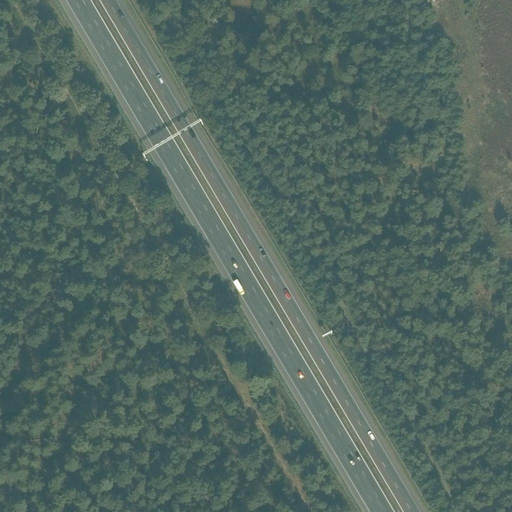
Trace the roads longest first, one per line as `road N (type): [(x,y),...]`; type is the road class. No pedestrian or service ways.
road 1 (motorway): [(411,511),(107,0)]
road 2 (motorway): [(78,0),(381,511)]
road 3 (track): [(11,0),(310,511)]
